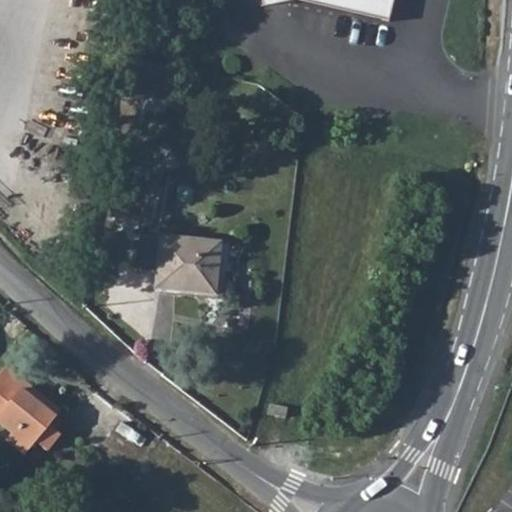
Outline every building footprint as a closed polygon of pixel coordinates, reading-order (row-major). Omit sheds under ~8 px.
[(305,0),(387,19),(390,0),(305,0)] [(130,107),(170,111),(175,65),(135,61),(130,107)] [(157,288),(215,295),(221,242),(163,235),(157,288)] [(28,386),(7,369),(0,377),(0,421),(14,433),(8,441),(27,456),(37,444),(48,453),(62,436),(51,427),(62,414),(43,399),(38,404),(23,392),(28,386)] [(291,409),(273,406),(271,416),(289,420),(291,409)]
